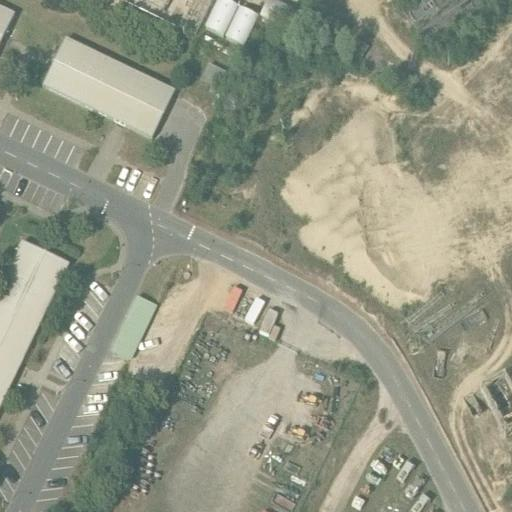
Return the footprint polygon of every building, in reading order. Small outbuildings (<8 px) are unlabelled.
[(218,0),(216,0),(202,31),(242,49),(256,17),(218,0)] [(266,0),(265,0),(257,20),(286,33),(295,13),(266,0)] [(0,42),(9,21),(0,16),(0,42)] [(173,101),(63,47),(47,96),(155,147),(173,101)] [(199,83),(219,91),(226,75),(207,66),(199,83)] [(0,412),(66,273),(18,248),(0,285),(0,412)] [(130,364),(156,308),(134,299),(109,354),(130,364)]
